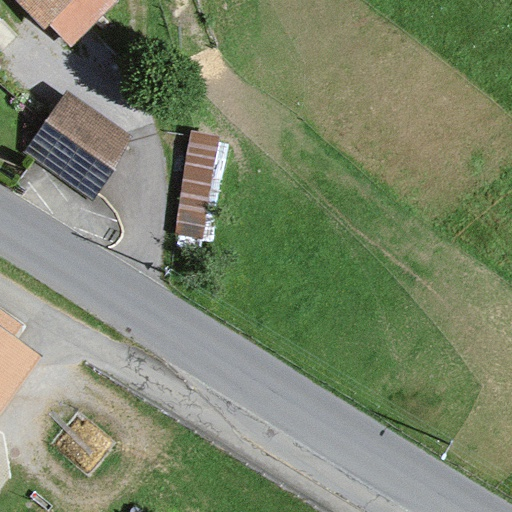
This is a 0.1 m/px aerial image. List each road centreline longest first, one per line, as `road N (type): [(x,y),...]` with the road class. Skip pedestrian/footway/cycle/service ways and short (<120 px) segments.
road 1 (unclassified): [(0,205),(477,511)]
road 2 (unknown): [(135,293),(182,139),(56,14)]
road 3 (track): [(0,298),(191,407)]
